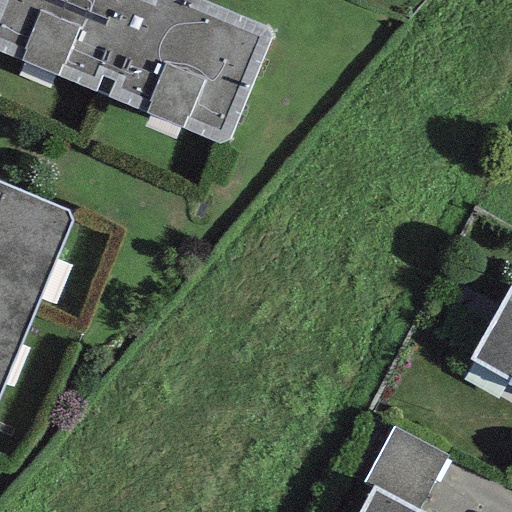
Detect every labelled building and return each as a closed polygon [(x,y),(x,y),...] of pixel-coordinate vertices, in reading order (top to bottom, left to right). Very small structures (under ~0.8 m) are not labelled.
[(271,36),(184,0),(0,0),(0,55),(224,149),(271,36)] [(0,402),(75,213),(0,183),(0,402)] [(511,290),(474,362),(511,383),(511,290)] [(378,483),(421,508),(447,457),(394,428),(361,484),(374,491),(378,483)] [(429,511),(421,508),(378,483),(374,491),(362,511),(429,511)]
